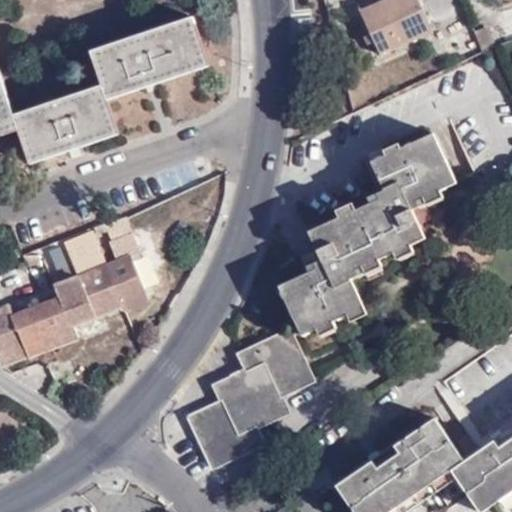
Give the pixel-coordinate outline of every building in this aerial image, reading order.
[(377,0),(360,8),(363,15),(395,0),(377,0)] [(395,0),(363,15),(381,56),(434,32),(419,0),(395,0)] [(103,86),(108,100),(211,66),(194,17),(92,52),(103,86)] [(0,136),(20,130),(15,116),(0,71),(0,136)] [(15,116),(20,130),(31,164),(120,135),(108,100),(103,86),(15,116)] [(411,204),(425,198),(458,184),(434,133),(372,162),(387,195),(309,231),(324,264),(279,285),(302,337),(365,308),(350,273),(364,267),(379,261),(427,239),(420,224),(411,204)] [(433,218),(425,198),(411,204),(420,224),(433,218)] [(133,254),(56,284),(60,297),(73,326),(124,306),(127,311),(151,301),(133,254)] [(379,261),(364,267),(368,282),(384,275),(379,261)] [(0,308),(0,363),(1,367),(77,339),(73,326),(60,297),(16,315),(10,305),(0,308)] [(290,332),(239,356),(246,372),(214,386),(221,402),(191,417),(213,466),(263,444),(257,428),(290,413),(282,396),(311,382),(290,332)] [(482,511),(494,504),(511,491),(511,334),(443,381),(483,435),(511,415),(511,427),(464,460),(435,418),(337,485),(355,511),(389,511),(453,468),(482,511)]
